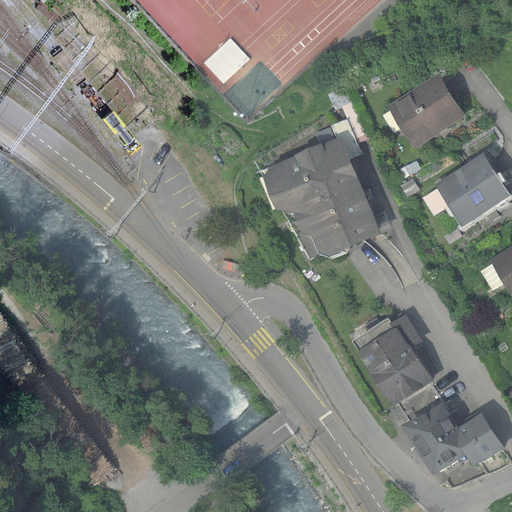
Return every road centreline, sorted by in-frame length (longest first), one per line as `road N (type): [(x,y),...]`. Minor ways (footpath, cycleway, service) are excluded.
road 1 (residential): [(233,314),(258,298),(291,308),(365,426),(448,508)]
road 2 (unclassified): [(0,108),(114,199),(233,314)]
road 3 (unclassified): [(233,314),(333,435),(384,511)]
road 4 (track): [(166,511),(25,328)]
